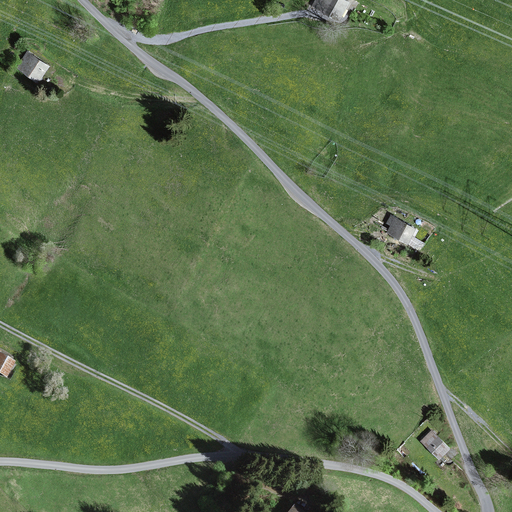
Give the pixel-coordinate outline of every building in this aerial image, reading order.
[(350,3),(343,0),(314,0),(311,7),(339,23),(350,3)] [(29,49),(17,67),(39,83),(52,65),(29,49)] [(416,229),(390,215),(385,224),(390,227),(386,233),(407,245),(416,229)] [(16,362),(0,353),(0,373),(7,378),(16,362)] [(452,447),(433,428),(422,440),(441,459),(452,447)]
